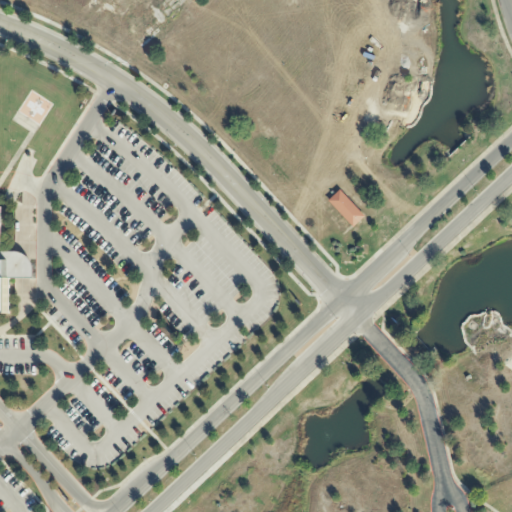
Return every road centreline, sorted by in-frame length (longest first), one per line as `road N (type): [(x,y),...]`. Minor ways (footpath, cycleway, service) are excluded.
road 1 (tertiary): [(511,140),(114,511)]
road 2 (tertiary): [(152,511),(511,175)]
road 3 (residential): [(358,320),(156,111),(114,80),(0,24)]
